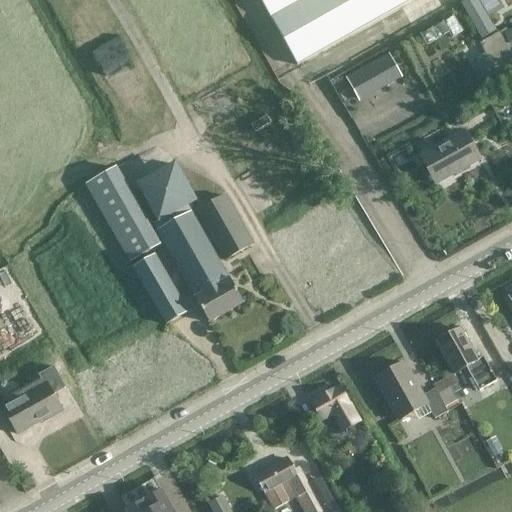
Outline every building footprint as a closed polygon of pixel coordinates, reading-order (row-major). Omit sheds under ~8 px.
[(260,0),(297,65),(411,0),(260,0)] [(480,0),(462,0),(461,1),(483,37),(498,28),(480,0)] [(479,44),(485,54),(496,74),(511,64),(511,55),(499,32),(479,44)] [(389,55),(346,78),(358,99),(387,83),(382,73),(395,66),(389,55)] [(461,128),(418,153),(435,184),(479,159),(461,128)] [(129,262),(160,244),(116,168),(85,186),(129,262)] [(225,196),(197,212),(225,261),(253,245),(225,196)] [(228,280),(191,214),(158,232),(196,298),(195,299),(209,323),(243,303),(229,279),(228,280)] [(155,256),(134,268),(167,325),(188,313),(155,256)] [(437,343),(454,374),(466,368),(479,391),(496,382),(483,358),(478,360),(461,329),(437,343)] [(422,396),(404,363),(375,379),(398,421),(427,405),(435,419),(448,412),(447,411),(443,405),(435,389),(422,396)] [(9,403),(3,407),(18,435),(42,421),(42,423),(62,412),(52,395),(65,388),(53,367),(38,376),(40,379),(7,398),(9,403)] [(457,383),(450,387),(457,401),(465,397),(457,383)] [(311,403),(323,422),(330,418),(340,434),(359,422),(338,387),(311,403)] [(449,387),(437,394),(443,405),(447,411),(459,404),(457,401),(450,387),(449,387)] [(496,441),(488,446),(494,459),(503,455),(496,441)] [(210,455),(205,468),(214,472),(219,459),(210,455)] [(257,478),(270,501),(283,493),(292,490),(295,488),(298,495),(297,501),(304,511),(336,511),(317,479),(305,485),(299,474),(295,477),(286,461),(257,478)] [(173,511),(161,490),(144,501),(150,511),(173,511)] [(404,492),(389,500),(396,511),(401,511),(412,506),(404,492)] [(230,511),(222,497),(209,504),(213,511),(230,511)] [(150,511),(144,501),(126,511),(150,511)]
